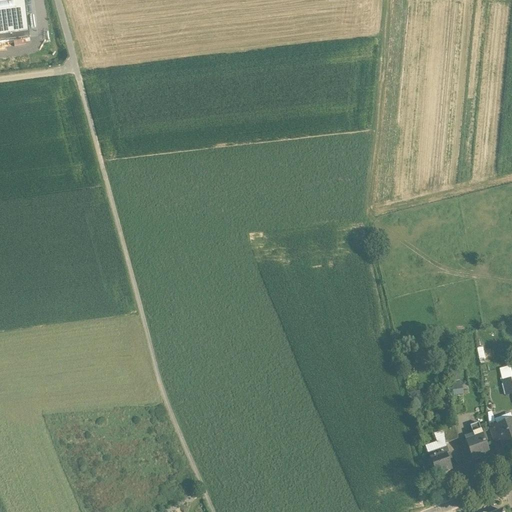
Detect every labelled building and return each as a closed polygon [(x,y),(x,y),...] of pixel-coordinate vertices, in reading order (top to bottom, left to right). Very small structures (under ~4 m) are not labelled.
[(0,0),(0,58),(32,54),(24,0),(0,0)] [(455,381),(453,372),(446,373),(448,382),(455,381)] [(463,401),(460,383),(448,385),(452,403),(463,401)] [(511,390),(502,393),(504,404),(511,401),(511,390)] [(429,414),(426,407),(417,410),(420,417),(429,414)] [(511,429),(497,435),(495,436),(500,448),(503,455),(511,451),(511,429)] [(495,431),(488,434),(489,440),(493,450),(500,448),(495,436),(497,435),(495,431)] [(482,444),(478,432),(470,435),(474,447),(482,444)] [(456,435),(443,439),(445,452),(458,448),(456,435)] [(474,447),(465,450),(472,469),(489,463),(482,444),(474,447)] [(431,451),(424,453),(430,468),(433,467),(431,462),(434,461),(431,451)] [(434,461),(431,462),(433,467),(430,468),(436,485),(452,479),(449,471),(451,470),(450,468),(451,468),(447,456),(434,461)]
